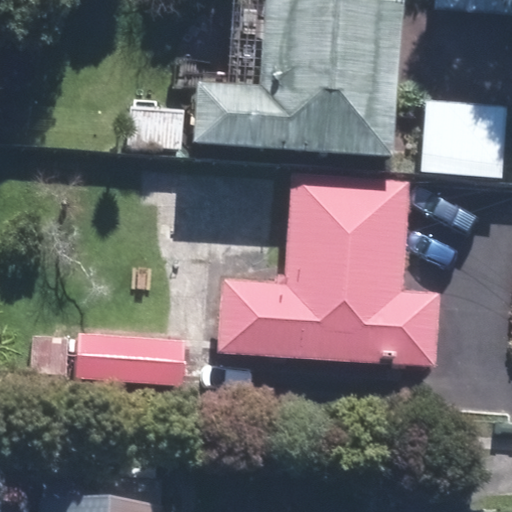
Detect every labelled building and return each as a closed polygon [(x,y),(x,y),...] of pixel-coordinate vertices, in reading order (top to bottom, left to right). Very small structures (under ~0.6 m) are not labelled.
[(193,90),(189,150),(387,164),(398,12),(264,2),(257,94),(193,90)] [(505,111),(414,104),(408,178),(500,185),(505,111)] [(218,285),(212,355),(432,373),(438,300),(399,296),(407,191),(285,181),(277,289),(218,285)] [(76,341),(73,380),(180,388),(183,349),(76,341)] [(45,446),(39,511),(156,511),(161,455),(45,446)]
